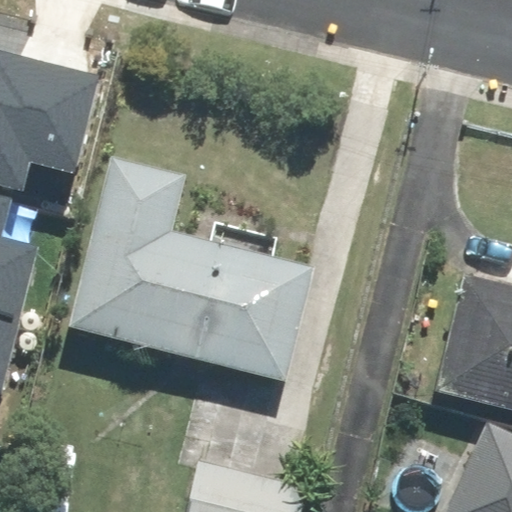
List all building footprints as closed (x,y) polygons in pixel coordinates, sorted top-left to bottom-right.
[(0,63),(0,190),(54,205),(86,87),(0,63)] [(178,186),(99,168),(60,338),(273,387),(299,276),(164,245),(178,186)] [(0,190),(0,318),(21,324),(54,205),(0,190)] [(511,296),(450,282),(423,399),(511,419),(511,296)] [(0,318),(0,399),(21,324),(0,318)] [(511,511),(511,452),(476,435),(437,511),(511,511)] [(296,511),(301,491),(193,465),(181,511),(296,511)]
